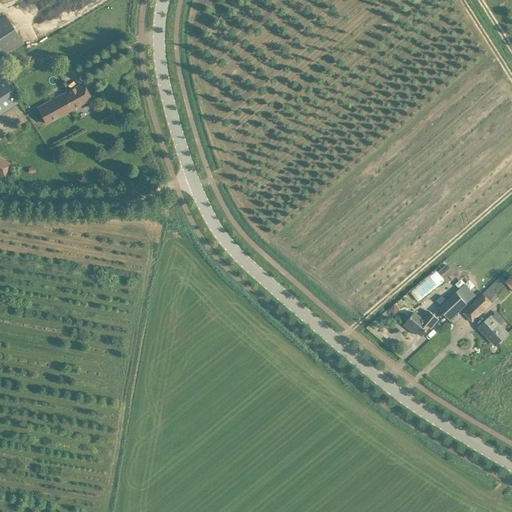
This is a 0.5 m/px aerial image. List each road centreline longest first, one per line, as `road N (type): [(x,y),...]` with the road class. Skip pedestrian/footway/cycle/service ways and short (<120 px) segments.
road 1 (secondary): [(511,463),(393,389),(332,326),(226,242),(190,178)]
road 2 (track): [(313,344),(511,177)]
road 3 (unclassified): [(190,178),(83,202),(0,194)]
road 4 (secondary): [(190,178),(161,66),(162,0)]
